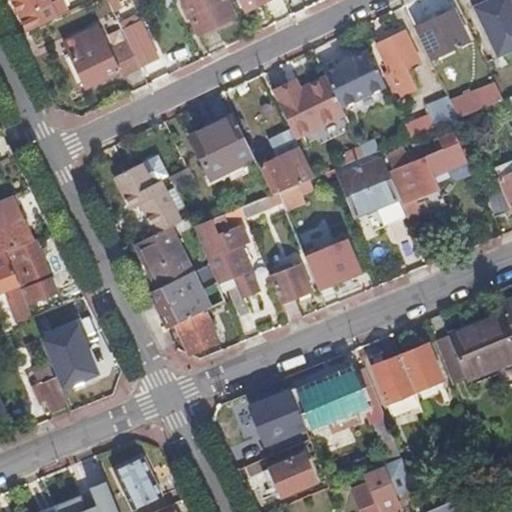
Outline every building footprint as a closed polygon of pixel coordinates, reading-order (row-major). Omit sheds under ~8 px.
[(11,0),(21,19),(23,18),(51,4),(48,0),(11,0)] [(23,18),(30,32),(68,13),(62,0),(59,0),(51,4),(23,18)] [(107,0),(113,10),(121,6),(117,0),(107,0)] [(233,17),(224,0),(183,0),(200,33),(233,17)] [(267,0),(240,0),(245,11),(267,0)] [(476,0),(462,7),(482,51),(511,35),(511,27),(498,0),(476,0)] [(455,10),(418,28),(435,62),(471,45),(455,10)] [(123,31),(128,42),(140,67),(158,58),(140,22),(123,31)] [(121,77),(140,68),(140,67),(128,42),(109,50),(105,43),(100,46),(93,30),(64,45),(85,88),(118,71),(121,77)] [(420,61),(407,33),(380,46),(403,96),(418,88),(408,68),(420,61)] [(387,85),(370,51),(338,66),(336,61),(322,67),(327,77),(342,107),(387,85)] [(342,107),(327,77),(301,90),(296,93),(293,88),(275,97),(296,138),(345,114),(342,107)] [(297,80),(273,92),(275,97),(293,88),(296,93),(301,90),(297,80)] [(452,104),(460,118),(505,99),(497,83),(452,102),(452,104)] [(460,118),(452,104),(430,114),(436,128),(460,118)] [(260,167),(234,115),(191,136),(214,184),(230,176),(232,180),(260,167)] [(436,141),(422,146),(443,197),(448,194),(457,181),(473,175),(456,133),(440,139),(445,149),(441,151),(436,141)] [(445,149),(440,139),(436,141),(441,151),(445,149)] [(350,163),(366,156),(361,146),(346,152),(350,163)] [(443,197),(422,146),(390,159),(394,169),(408,202),(422,196),(429,212),(446,205),(443,197)] [(270,156),(273,161),(286,155),(283,149),(279,147),(271,151),(270,156)] [(273,161),(260,167),(273,194),(279,192),(315,177),(301,148),(286,155),(273,161)] [(337,156),(342,166),(350,163),(346,152),(337,156)] [(338,178),(354,216),(377,206),(384,224),(407,214),(390,171),(385,159),(338,178)] [(152,186),(141,164),(116,176),(116,180),(125,200),(152,186)] [(407,214),(410,220),(429,212),(422,196),(408,202),(394,169),(390,171),(407,214)] [(511,174),(501,179),(503,183),(487,190),(497,215),(511,208),(511,174)] [(180,221),(161,182),(152,186),(125,200),(131,210),(141,204),(156,234),(169,227),(180,221)] [(279,192),(273,194),(242,207),(245,217),(282,202),(279,192)] [(15,197),(0,202),(0,227),(3,233),(26,223),(15,197)] [(245,217),(242,207),(226,214),(229,224),(245,217)] [(226,214),(194,227),(209,263),(216,283),(220,282),(222,286),(236,280),(242,297),(258,290),(239,244),(248,241),(242,226),(219,235),(216,228),(229,224),(226,214)] [(0,234),(0,256),(6,254),(35,242),(27,223),(26,223),(3,233),(0,234)] [(156,234),(138,243),(161,288),(192,272),(169,227),(156,234)] [(306,258),(318,287),(331,282),(332,283),(361,271),(348,240),(306,258)] [(6,254),(29,308),(58,296),(35,242),(6,254)] [(282,303),(290,323),(303,317),(296,298),(312,291),(301,264),(277,274),(268,251),(261,255),(267,269),(282,303)] [(0,293),(11,289),(15,298),(10,300),(20,324),(28,320),(31,325),(35,324),(29,308),(6,254),(0,256),(0,293)] [(161,288),(150,294),(162,317),(168,329),(176,325),(205,311),(210,308),(192,272),(161,288)] [(176,325),(190,355),(219,341),(205,311),(176,325)] [(511,362),(511,331),(505,314),(436,343),(454,386),(511,362)] [(43,342),(62,388),(98,373),(78,327),(43,342)] [(429,344),(401,355),(415,391),(443,379),(429,344)] [(415,391),(401,355),(373,366),(387,402),(415,391)] [(378,398),(365,366),(300,393),(301,397),(313,425),(378,398)] [(52,414),(66,408),(49,367),(36,373),(40,384),(33,386),(40,404),(47,401),(52,414)] [(0,377),(0,423),(16,417),(0,377)] [(307,432),(290,392),(250,408),(257,425),(262,423),(269,442),(275,439),(277,444),(282,441),(280,437),(299,430),(301,434),(307,432)] [(398,449),(385,417),(373,422),(386,454),(398,449)] [(258,444),(231,456),(238,470),(264,459),(258,444)] [(282,496),(317,482),(305,453),(269,468),(282,496)] [(164,495),(145,458),(117,472),(135,510),(164,495)] [(404,465),(402,461),(392,466),(394,470),(404,465)] [(362,511),(402,511),(385,471),(351,486),(362,511)] [(406,504),(409,511),(422,511),(417,499),(406,504)] [(455,511),(451,502),(426,511),(455,511)]
